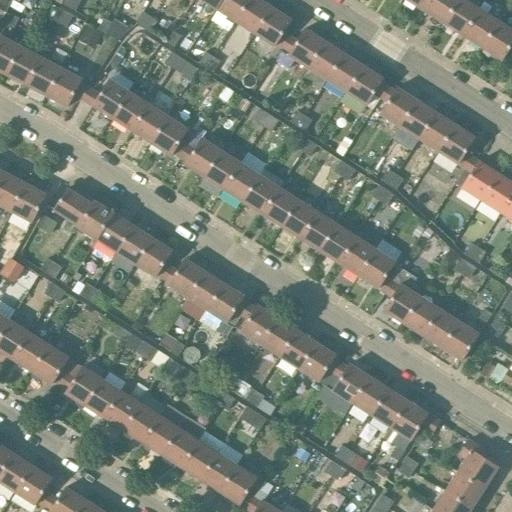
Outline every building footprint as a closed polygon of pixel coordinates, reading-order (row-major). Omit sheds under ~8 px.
[(71,0),(68,8),(75,12),(81,0),(71,0)] [(201,0),(216,9),(222,0),(201,0)] [(249,0),(222,0),(216,9),(236,22),(249,0)] [(272,8),(259,0),(249,0),(236,22),(255,34),(272,8)] [(406,0),(426,12),(433,0),(406,0)] [(460,0),(433,0),(426,12),(445,24),(460,0)] [(482,10),(465,0),(460,0),(445,24),(464,37),(482,10)] [(0,1),(0,19),(2,21),(9,6),(0,1)] [(66,11),(58,7),(52,19),(59,23),(66,11)] [(272,8),(255,34),(275,47),(277,44),(283,48),(291,38),(284,33),(292,21),(272,8)] [(464,37),(484,49),(501,22),(482,10),(464,37)] [(73,15),(66,11),(59,23),(67,27),(73,15)] [(150,32),(158,20),(143,11),(136,23),(150,32)] [(14,30),(21,18),(12,14),(6,26),(14,30)] [(98,28),(107,33),(113,22),(104,18),(98,28)] [(120,40),(133,28),(115,18),(113,22),(107,33),(120,40)] [(511,29),(501,22),(484,49),(502,60),(511,45),(511,29)] [(103,37),(86,28),(79,41),(95,50),(103,37)] [(295,59),(306,67),(323,40),(305,29),(297,42),(291,38),(283,48),(285,49),(277,61),(289,69),(295,59)] [(174,47),(181,36),(174,31),(166,42),(174,47)] [(21,48),(1,36),(0,38),(0,71),(6,74),(21,48)] [(113,48),(117,40),(109,36),(105,43),(113,48)] [(327,80),(344,53),(323,40),(306,67),(327,80)] [(21,48),(6,74),(26,86),(41,59),(21,48)] [(205,67),(212,56),(205,51),(197,62),(205,67)] [(171,52),(164,63),(172,68),(179,57),(171,52)] [(327,80),(346,92),(363,66),(344,53),(327,80)] [(212,56),(205,67),(213,72),(220,61),(212,56)] [(179,72),(186,62),(179,57),(172,68),(179,72)] [(62,71),(41,59),(26,86),(46,97),(62,71)] [(190,81),(198,69),(190,64),(181,76),(190,81)] [(374,93),(380,98),(388,87),(381,82),(383,79),(363,66),(346,92),(366,105),(374,93)] [(83,100),(89,90),(81,85),(83,82),(62,71),(46,97),(68,110),(76,96),(83,100)] [(87,103),(112,119),(129,94),(109,81),(100,96),(94,92),(87,103)] [(380,98),(386,102),(379,114),(399,127),(416,100),(396,87),(394,90),(388,87),(380,98)] [(148,106),(129,94),(112,119),(132,131),(148,106)] [(436,113),(416,100),(399,127),(419,139),(436,113)] [(151,144),(167,118),(148,106),(132,131),(151,144)] [(256,121),(255,122),(262,127),(270,116),(262,111),(262,112),(258,109),(252,118),(256,121)] [(297,127),(304,116),(297,111),(290,122),(297,127)] [(419,139),(438,151),(454,125),(436,113),(419,139)] [(277,120),(270,116),(262,127),(269,132),(277,120)] [(311,121),(304,116),(297,127),(304,132),(311,121)] [(173,153),(180,157),(186,147),(180,143),(187,131),(167,118),(151,144),(171,156),(173,153)] [(438,151),(465,168),(472,156),(466,152),(475,138),(454,125),(438,151)] [(298,142),(301,137),(290,130),(287,135),(298,142)] [(302,153),(309,141),(302,137),(294,149),(302,153)] [(193,151),(186,147),(180,157),(186,161),(184,165),(204,177),(221,151),(200,139),(193,151)] [(317,146),(309,141),(302,153),(309,158),(317,146)] [(343,142),(336,152),(342,156),(349,146),(343,142)] [(240,163),(221,151),(204,177),(224,189),(240,163)] [(462,187),(482,200),(499,174),(472,156),(465,168),(455,183),(462,187)] [(348,166),(340,161),(333,172),(341,177),(348,166)] [(260,175),(240,163),(224,189),(243,201),(260,175)] [(266,165),(260,175),(243,201),(263,213),(280,186),(286,176),(266,165)] [(356,171),(348,166),(341,177),(349,182),(356,171)] [(382,181),(389,185),(396,174),(389,169),(382,181)] [(26,185),(6,174),(0,184),(0,206),(11,213),(26,185)] [(403,178),(396,174),(389,185),(396,190),(403,178)] [(511,196),(511,181),(499,174),(482,200),(502,213),(511,196)] [(11,213),(32,223),(46,196),(26,185),(11,213)] [(378,201),(385,190),(378,185),(371,197),(378,201)] [(297,197),(280,186),(263,213),(280,223),(297,197)] [(54,210),(78,226),(94,202),(83,195),(81,198),(68,189),(54,210)] [(393,194),(385,190),(378,201),(385,206),(393,194)] [(511,196),(502,213),(511,219),(511,196)] [(280,223),(300,236),(317,210),(297,197),(280,223)] [(113,214),(94,202),(78,226),(77,228),(97,240),(113,214)] [(337,222),(317,210),(300,236),(319,249),(337,222)] [(116,253),(133,226),(113,214),(97,240),(116,253)] [(45,215),(38,227),(51,234),(57,221),(45,215)] [(357,235),(337,222),(319,249),(340,262),(357,235)] [(419,225),(413,234),(419,237),(425,229),(419,225)] [(152,239),(133,226),(116,253),(136,265),(152,239)] [(427,228),(421,236),(427,240),(433,232),(427,228)] [(340,262),(359,274),(376,248),(357,235),(340,262)] [(157,275),(164,264),(172,252),(152,239),(136,265),(156,278),(157,275)] [(472,258),(479,248),(472,244),(465,254),(472,258)] [(359,274),(380,288),(386,292),(394,281),(387,276),(397,261),(376,248),(359,274)] [(472,258),(480,263),(486,252),(479,248),(472,258)] [(40,269),(48,274),(55,262),(48,258),(40,269)] [(462,274),(469,263),(462,258),(455,270),(462,274)] [(176,272),(169,283),(168,285),(187,298),(204,272),(184,259),(176,272)] [(14,283),(23,268),(11,260),(1,275),(14,283)] [(62,267),(55,262),(48,274),(55,279),(62,267)] [(476,268),(469,263),(462,274),(469,279),(476,268)] [(171,268),(164,264),(157,275),(164,279),(171,268)] [(16,282),(27,289),(35,275),(25,268),(16,282)] [(171,268),(164,279),(169,283),(176,272),(171,268)] [(394,281),(386,292),(393,296),(385,309),(405,322),(421,296),(411,289),(417,279),(401,268),(394,281)] [(207,310),(224,285),(204,272),(187,298),(207,310)] [(51,282),(44,293),(51,298),(59,286),(51,282)] [(87,299),(94,287),(87,282),(79,294),(87,299)] [(244,297),(224,285),(207,310),(227,323),(234,311),(242,300),(244,297)] [(59,286),(51,298),(59,302),(66,291),(59,286)] [(87,299),(94,303),(101,292),(94,287),(87,299)] [(405,322),(424,335),(441,309),(421,296),(405,322)] [(0,337),(9,322),(9,321),(16,310),(0,300),(0,337)] [(248,305),(242,300),(234,311),(241,316),(248,305)] [(503,307),(511,312),(511,302),(507,300),(503,307)] [(240,331),(260,344),(277,318),(257,305),(255,309),(247,320),(240,331)] [(255,309),(248,305),(241,316),(247,320),(255,309)] [(485,325),(492,314),(484,308),(477,320),(485,325)] [(460,321),(441,309),(424,335),(443,347),(460,321)] [(296,331),(277,318),(260,344),(280,357),(296,331)] [(497,340),(507,325),(495,318),(486,333),(497,340)] [(480,334),(460,321),(443,347),(463,360),(480,334)] [(28,334),(9,322),(0,337),(0,352),(12,360),(28,334)] [(116,334),(127,341),(132,333),(121,326),(116,334)] [(298,369),(315,343),(296,331),(280,357),(298,369)] [(185,345),(166,333),(159,344),(178,356),(185,345)] [(28,334),(12,360),(31,372),(48,346),(28,334)] [(144,357),(151,345),(144,340),(136,352),(144,357)] [(336,356),(315,343),(298,369),(319,382),(325,386),(333,374),(326,370),(333,359),(336,356)] [(144,357),(151,361),(158,350),(151,345),(144,357)] [(48,346),(31,372),(52,385),(54,382),(60,386),(67,375),(61,371),(68,359),(48,346)] [(340,364),(333,359),(326,370),(333,374),(340,364)] [(348,364),(346,367),(339,378),(333,374),(325,386),(352,402),(368,376),(348,364)] [(340,364),(333,374),(339,378),(346,367),(340,364)] [(182,365),(175,376),(182,381),(189,369),(182,365)] [(497,366),(493,372),(502,378),(505,371),(497,366)] [(67,375),(60,386),(67,390),(64,394),(85,407),(102,380),(81,367),(74,379),(67,375)] [(189,386),(197,374),(189,369),(182,381),(189,386)] [(511,384),(511,371),(508,370),(503,378),(511,384)] [(231,390),(238,379),(239,378),(227,371),(220,383),(231,390)] [(371,415),(388,389),(368,376),(352,402),(371,415)] [(251,402),(258,391),(238,379),(231,390),(251,402)] [(121,393),(102,380),(85,407),(104,419),(121,393)] [(206,396),(221,406),(228,394),(213,385),(206,396)] [(407,401),(388,389),(371,415),(391,427),(407,401)] [(265,396),(258,391),(251,402),(270,415),(275,407),(263,400),(265,396)] [(140,405),(121,393),(104,419),(123,431),(140,405)] [(235,398),(228,394),(221,406),(228,410),(235,398)] [(411,440),(421,425),(427,414),(407,401),(391,427),(411,440)] [(160,417),(140,405),(123,431),(143,444),(160,417)] [(259,430),(267,419),(247,406),(239,417),(259,430)] [(427,414),(421,425),(427,429),(434,418),(427,414)] [(187,416),(179,429),(162,456),(181,468),(199,442),(207,429),(187,416)] [(179,429),(160,417),(143,444),(162,456),(179,429)] [(432,432),(438,423),(439,422),(434,418),(427,429),(432,432)] [(276,429),(266,422),(261,430),(271,437),(276,429)] [(297,431),(302,435),(307,427),(301,423),(297,431)] [(427,429),(423,435),(429,438),(432,433),(427,429)] [(199,442),(181,468),(200,480),(218,454),(199,442)] [(467,461),(459,473),(484,490),(498,468),(484,459),(487,454),(468,442),(459,456),(467,461)] [(0,474),(13,454),(0,445),(0,474)] [(335,456),(342,461),(349,449),(342,445),(335,456)] [(398,461),(405,450),(397,445),(390,456),(398,461)] [(342,461),(349,466),(357,454),(349,449),(342,461)] [(32,467),(13,454),(0,474),(0,482),(15,492),(32,467)] [(200,480),(221,493),(238,467),(218,454),(200,480)] [(368,462),(357,455),(350,465),(361,472),(368,462)] [(407,457),(402,464),(413,471),(418,464),(407,457)] [(332,460),(324,472),(332,476),(339,465),(332,460)] [(413,471),(402,464),(397,472),(408,479),(413,471)] [(332,476),(339,481),(347,469),(339,465),(332,476)] [(385,479),(389,472),(379,466),(375,472),(385,479)] [(37,502),(44,506),(51,496),(44,492),(52,479),(32,467),(15,492),(35,505),(37,502)] [(253,499),(247,495),(257,479),(238,467),(221,493),(246,509),(253,499)] [(472,509),(484,490),(459,473),(446,492),(472,509)] [(358,477),(351,487),(359,492),(365,482),(358,477)] [(250,511),(278,511),(262,502),(273,486),(265,481),(253,499),(246,509),(250,511)] [(57,500),(51,496),(44,506),(50,510),(49,511),(77,511),(85,500),(65,487),(57,500)] [(446,492),(434,511),(470,511),(472,509),(446,492)] [(382,495),(377,502),(389,509),(394,502),(382,495)] [(77,511),(103,511),(85,500),(77,511)] [(387,511),(389,509),(377,502),(371,511),(387,511)]
